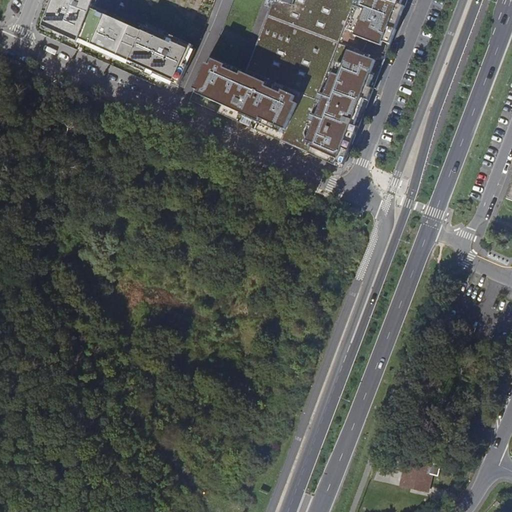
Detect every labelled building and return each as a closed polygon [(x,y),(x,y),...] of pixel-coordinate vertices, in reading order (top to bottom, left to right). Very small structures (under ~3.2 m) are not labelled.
[(131,66),(156,77),(157,75),(165,79),(164,81),(179,87),(196,49),(192,48),(193,45),(171,36),(170,38),(146,28),(144,33),(91,10),(94,0),(54,0),(44,27),(80,43),(81,39),(133,63),(131,66)] [(272,0),(244,73),(213,59),(211,65),(206,63),(195,89),(199,91),(208,95),(207,98),(226,107),(222,115),(337,166),(339,159),(346,161),(408,0),(272,0)] [(81,39),(80,43),(131,66),(133,63),(81,39)] [(339,159),(337,166),(344,169),(346,161),(339,159)] [(406,475),(428,481),(431,469),(434,458),(412,453),(406,475)] [(442,460),(434,458),(431,469),(439,471),(442,460)] [(427,486),(428,481),(406,475),(405,481),(427,486)]
